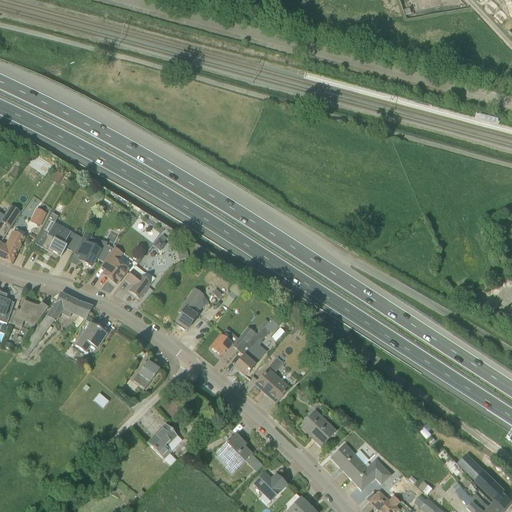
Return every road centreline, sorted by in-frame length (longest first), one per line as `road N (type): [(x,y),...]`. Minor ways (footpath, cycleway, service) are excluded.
road 1 (motorway): [(511,389),(178,173),(0,79)]
road 2 (motorway): [(0,109),(180,205),(511,418)]
road 3 (unclassified): [(511,166),(0,25)]
road 4 (unclassified): [(511,104),(127,0)]
road 5 (tertiary): [(348,511),(245,406),(191,364)]
road 6 (tertiary): [(0,269),(92,298),(191,364)]
road 7 (unclassified): [(52,511),(191,364)]
